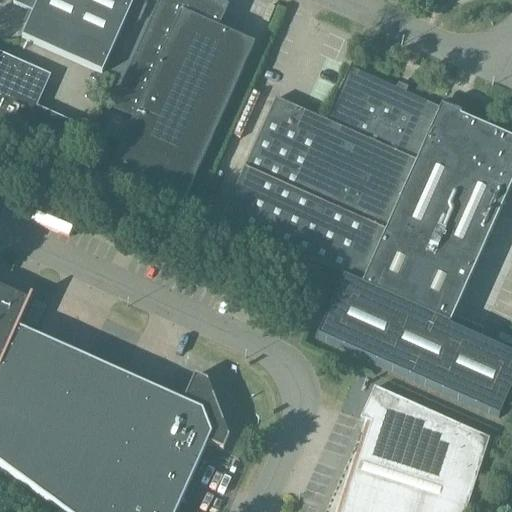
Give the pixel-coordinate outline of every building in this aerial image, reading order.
[(14,0),(13,4),(33,13),(21,39),(102,75),(135,0),(14,0)] [(133,123),(109,176),(183,208),(254,47),(218,33),(228,11),(236,14),(236,13),(217,5),(219,2),(218,1),(216,4),(206,0),(161,0),(111,113),(133,123)] [(0,125),(22,135),(47,79),(0,57),(0,125)] [(511,142),(460,119),(460,118),(460,117),(460,116),(460,115),(460,114),(459,113),(458,112),(457,111),(455,110),(455,111),(445,106),(443,112),(352,71),(328,124),(275,101),(220,225),(343,280),(317,339),(498,420),(511,389),(511,357),(478,342),(449,329),(448,329),(449,327),(511,185),(511,142)] [(0,468),(60,511),(177,511),(208,446),(223,453),(229,440),(207,383),(195,378),(182,405),(18,331),(32,299),(31,298),(28,303),(0,290),(0,468)] [(371,425),(342,511),(465,511),(489,441),(374,390),(360,421),(371,425)]
